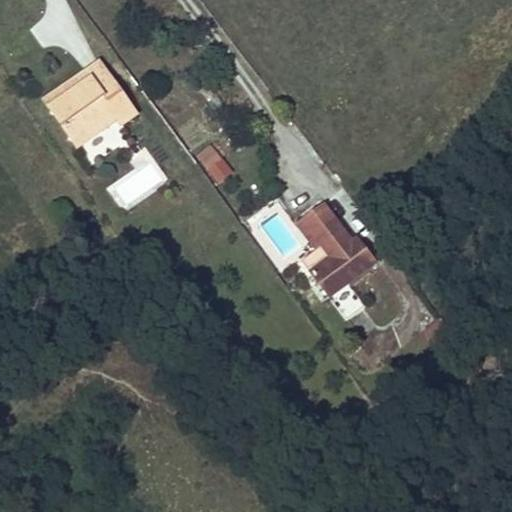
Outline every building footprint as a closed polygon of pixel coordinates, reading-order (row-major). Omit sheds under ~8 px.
[(99,64),(60,92),(65,100),(104,71),(99,64)] [(65,100),(60,92),(46,101),(78,147),(117,118),(122,125),(135,115),(104,71),(65,100)] [(212,146),(197,156),(216,183),(231,172),(212,146)] [(324,206),(298,226),(316,250),(322,246),(332,260),(312,274),(346,320),(363,306),(346,283),(373,262),(357,241),(352,244),(324,206)] [(176,276),(165,288),(185,305),(196,293),(176,276)] [(511,287),(484,312),(504,334),(511,327),(511,287)] [(442,321),(426,333),(442,355),(455,338),(442,321)]
